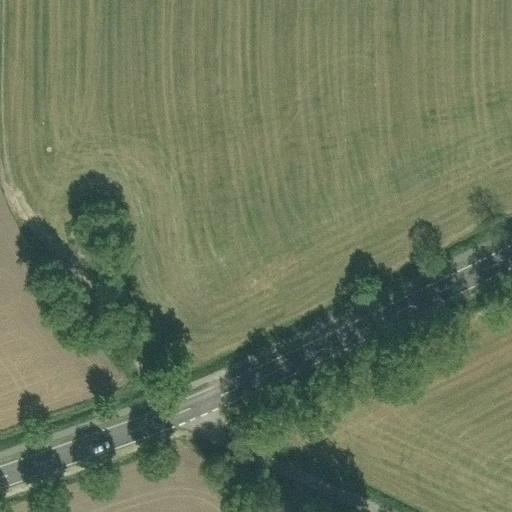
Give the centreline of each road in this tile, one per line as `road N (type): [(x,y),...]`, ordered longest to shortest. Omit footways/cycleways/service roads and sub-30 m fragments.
road 1 (tertiary): [(511,259),(184,414)]
road 2 (residential): [(184,414),(362,511)]
road 3 (tertiary): [(184,414),(0,478)]
